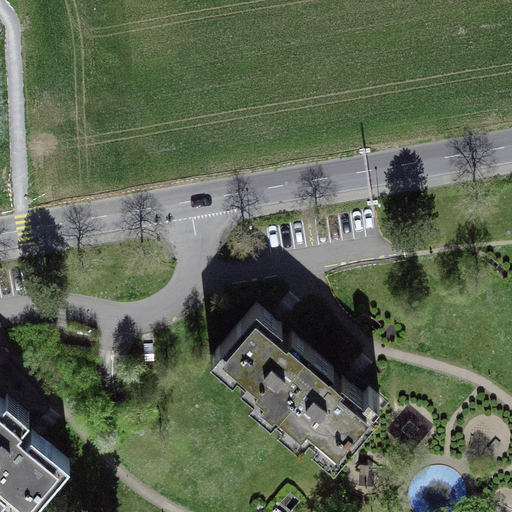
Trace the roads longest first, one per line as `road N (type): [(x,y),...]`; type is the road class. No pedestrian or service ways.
road 1 (residential): [(181,204),(511,144)]
road 2 (residential): [(0,320),(155,309),(206,262)]
road 3 (residential): [(0,234),(181,204)]
road 4 (residential): [(206,262),(380,234)]
